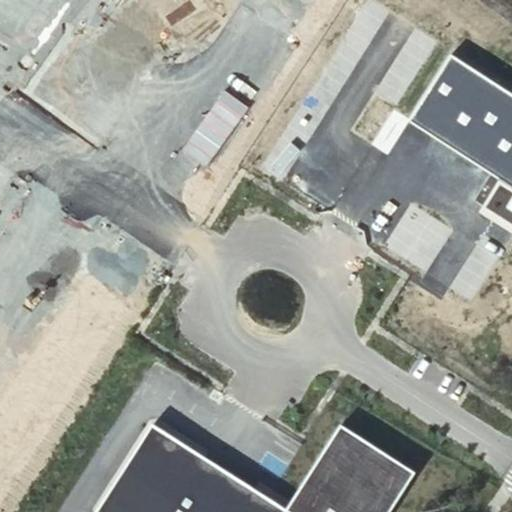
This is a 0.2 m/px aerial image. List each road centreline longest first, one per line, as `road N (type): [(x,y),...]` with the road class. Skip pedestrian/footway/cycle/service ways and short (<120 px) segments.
road 1 (unclassified): [(319,339),(328,292),(314,264),(285,247),(252,248),(225,266),(212,315)]
road 2 (unclassified): [(511,462),(319,339)]
road 3 (unclassified): [(212,315),(228,345),(258,362),(292,359),(319,339)]
